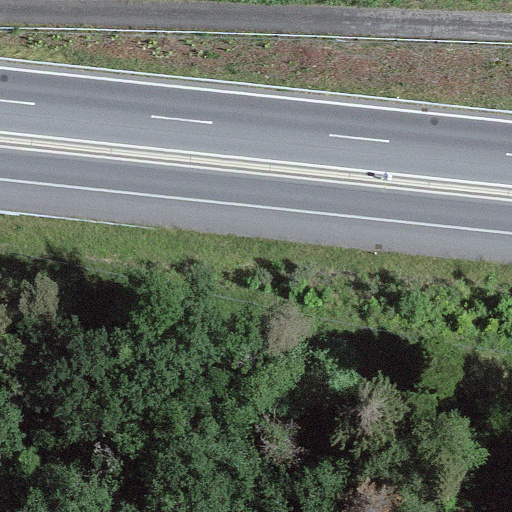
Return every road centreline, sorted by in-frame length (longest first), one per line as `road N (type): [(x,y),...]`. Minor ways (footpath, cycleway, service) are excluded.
road 1 (trunk): [(511,155),(0,100)]
road 2 (trunk): [(0,163),(511,217)]
road 3 (track): [(0,11),(511,27)]
